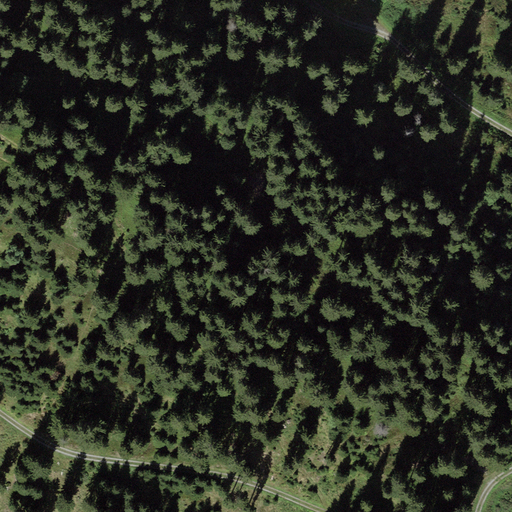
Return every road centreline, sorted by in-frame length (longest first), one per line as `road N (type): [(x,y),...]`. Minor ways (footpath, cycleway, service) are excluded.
road 1 (track): [(0,414),(56,448),(212,472),(323,511)]
road 2 (track): [(315,0),(395,40),(511,134)]
